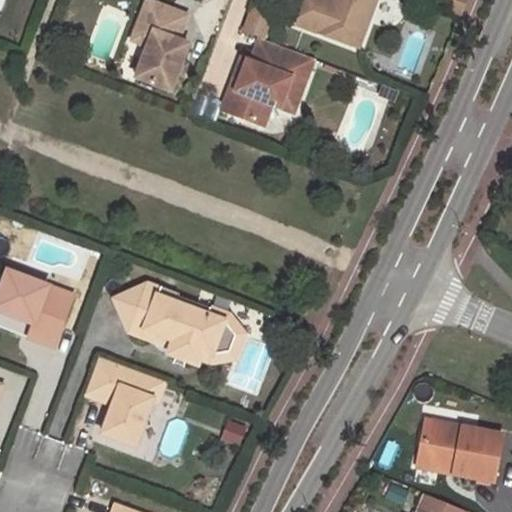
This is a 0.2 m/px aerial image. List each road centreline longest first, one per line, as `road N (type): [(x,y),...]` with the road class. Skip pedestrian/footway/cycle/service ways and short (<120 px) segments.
road 1 (tertiary): [(390,286),(511,28)]
road 2 (tertiary): [(274,511),(390,286)]
road 3 (residential): [(390,286),(511,332)]
